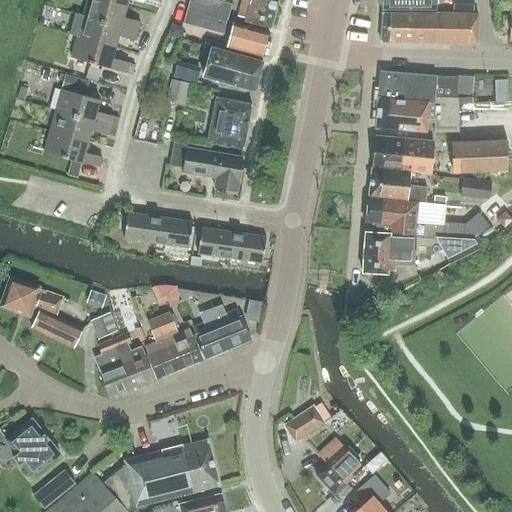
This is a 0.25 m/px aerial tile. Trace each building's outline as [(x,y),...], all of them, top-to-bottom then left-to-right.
[(127,6),(105,0),(87,0),(82,16),(138,31),(140,22),(124,17),(127,6)] [(215,0),(190,0),(187,11),(227,21),(232,5),(215,0)] [(244,21),(270,28),(277,0),(241,0),(237,15),(246,17),(244,21)] [(382,0),(382,9),(435,9),(435,0),(382,0)] [(457,0),(457,11),(470,11),(470,0),(457,0)] [(269,33),(227,21),(187,11),(184,24),(211,31),(231,36),(228,48),(262,57),(269,33)] [(380,42),(438,43),(476,43),(477,14),(438,13),(382,13),(380,42)] [(74,14),(68,34),(115,47),(118,35),(135,40),(138,31),(82,16),(74,14)] [(511,40),(511,16),(501,16),(501,31),(507,31),(508,41),(511,40)] [(171,24),(168,35),(181,38),(184,28),(171,24)] [(112,59),(115,47),(68,34),(68,36),(76,38),(71,57),(126,73),(128,63),(112,59)] [(202,77),(254,91),(262,62),(210,47),(202,77)] [(77,62),(74,73),(84,75),(86,65),(77,62)] [(176,66),(173,77),(196,83),(198,72),(176,66)] [(101,70),(89,67),(86,78),(98,81),(101,70)] [(454,77),(436,76),(380,72),(376,109),(377,110),(375,127),(425,131),(426,118),(434,119),(432,132),(459,131),(457,98),(456,98),(456,95),(470,96),(471,77),(454,75),(454,77)] [(88,81),(64,75),(61,87),(85,94),(88,81)] [(188,85),(172,81),(167,100),(184,104),(188,85)] [(510,82),(497,82),(498,103),(511,102),(510,82)] [(61,89),(56,111),(110,126),(110,125),(115,127),(118,119),(112,118),(113,117),(96,112),(99,100),(61,89)] [(207,142),(243,149),(251,105),(216,98),(207,142)] [(108,135),(110,126),(56,111),(50,131),(88,141),(91,130),(108,135)] [(84,153),(88,141),(50,131),(44,152),(70,159),(80,162),(99,167),(102,158),(84,153)] [(430,142),(374,137),(371,167),(430,173),(433,144),(430,142)] [(452,175),(509,174),(508,139),(452,140),(452,175)] [(242,157),(187,149),(186,150),(183,174),(215,178),(214,188),(236,191),(236,192),(237,192),(242,157)] [(80,162),(70,159),(66,175),(76,178),(80,162)] [(424,202),(424,196),(425,188),(408,186),(409,172),(371,168),(368,196),(424,202)] [(491,182),(462,179),(460,196),(489,199),(491,182)] [(434,195),(433,205),(446,206),(447,197),(434,195)] [(424,224),(423,235),(426,235),(473,238),(480,231),(488,225),(478,213),(466,224),(444,222),(446,206),(433,205),(368,197),(366,222),(372,222),(371,233),(415,235),(415,234),(415,224),(424,224)] [(143,241),(156,243),(159,217),(127,213),(123,238),(143,241)] [(189,241),(192,222),(159,217),(156,243),(188,247),(189,241)] [(197,254),(229,259),(233,233),(200,228),(199,241),(197,254)] [(480,231),(473,238),(446,254),(451,263),(488,241),(480,231)] [(415,235),(371,233),(365,232),(363,273),(387,274),(387,272),(393,272),(394,264),(413,266),(420,279),(449,265),(440,249),(429,255),(429,238),(442,237),(443,248),(446,254),(473,238),(426,235),(423,235),(415,234),(415,235)] [(265,241),(265,237),(233,233),(229,259),(262,263),(265,241)] [(191,256),(190,265),(200,266),(201,258),(191,256)] [(56,316),(62,297),(10,279),(2,304),(28,313),(30,306),(39,309),(30,327),(72,347),(82,329),(56,316)] [(164,297),(168,308),(180,303),(173,287),(154,287),(159,299),(164,297)] [(100,309),(102,300),(104,295),(88,290),(84,304),(93,307),(100,309)] [(129,300),(128,290),(114,292),(116,302),(129,300)] [(186,321),(200,315),(203,322),(192,327),(205,358),(250,340),(240,317),(239,317),(236,309),(225,314),(222,305),(215,308),(212,300),(197,306),(182,312),(186,321)] [(108,312),(101,315),(93,319),(88,320),(96,339),(115,331),(108,312)] [(157,377),(202,359),(189,328),(178,333),(169,312),(147,320),(153,334),(156,341),(144,346),(157,377)] [(126,334),(112,340),(131,388),(152,379),(140,348),(130,352),(126,345),(130,343),(126,334)] [(99,374),(108,397),(131,388),(112,340),(98,346),(101,355),(94,358),(97,365),(100,373),(99,374)] [(315,409),(324,422),(330,418),(321,405),(315,409)] [(284,425),(295,442),(324,422),(315,409),(313,406),(284,425)] [(32,477),(60,454),(31,419),(6,439),(0,431),(0,430),(0,429),(0,458),(0,459),(7,459),(12,457),(19,465),(21,463),(32,477)] [(296,445),(288,433),(278,440),(285,452),(296,445)] [(328,462),(315,474),(334,494),(352,477),(351,475),(349,477),(348,475),(358,465),(333,438),(318,452),(328,462)] [(63,499),(46,511),(127,511),(128,511),(135,505),(136,506),(193,493),(193,492),(218,486),(207,440),(124,461),(125,465),(103,484),(102,483),(94,475),(92,472),(62,498),(63,499)] [(373,458),(364,466),(371,474),(380,466),(373,458)] [(33,495),(43,508),(74,483),(64,470),(33,495)] [(366,502),(354,511),(384,511),(377,503),(388,493),(374,476),(356,491),(366,502)] [(224,511),(220,495),(180,505),(181,511),(224,511)]
